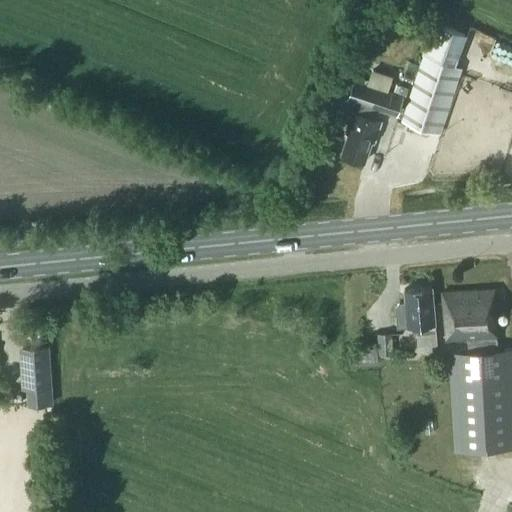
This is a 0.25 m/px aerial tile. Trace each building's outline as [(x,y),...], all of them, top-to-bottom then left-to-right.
[(440,132),(462,67),(422,54),(400,119),(440,132)] [(339,75),(332,93),(350,99),(356,80),(339,75)] [(399,116),(409,86),(397,82),(393,93),(356,80),(350,99),(361,103),(358,111),(354,110),(347,131),(350,132),(343,152),(363,159),(370,138),(374,139),(380,119),(376,118),(379,109),(399,116)] [(419,345),(437,343),(432,287),(405,290),(406,300),(399,301),(396,305),(398,327),(417,325),(419,345)] [(511,347),(498,349),(495,319),(498,319),(495,288),(442,293),(447,341),(468,339),(469,351),(448,351),(454,450),(511,446),(511,347)] [(379,353),(393,353),(392,332),(378,332),(379,353)] [(53,386),(50,344),(19,346),(22,388),(53,386)] [(358,348),(359,360),(376,359),(376,347),(358,348)]
